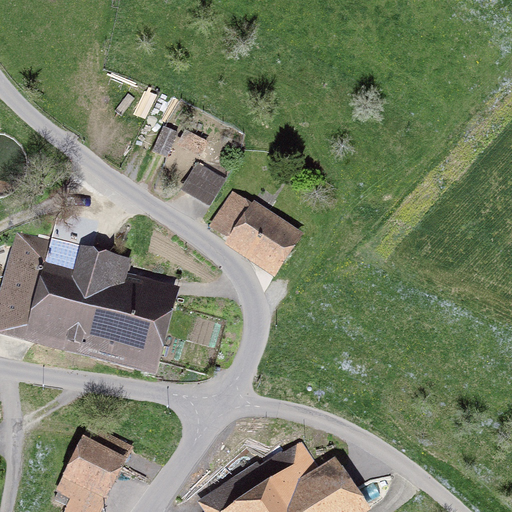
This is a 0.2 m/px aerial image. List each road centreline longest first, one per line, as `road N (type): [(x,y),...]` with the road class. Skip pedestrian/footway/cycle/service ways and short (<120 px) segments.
road 1 (tertiary): [(221,402),(257,327),(243,276),(0,84)]
road 2 (unclassified): [(459,511),(348,430),(287,410),(221,402)]
road 3 (unclassified): [(0,368),(221,402)]
road 4 (tertiary): [(146,511),(221,402)]
